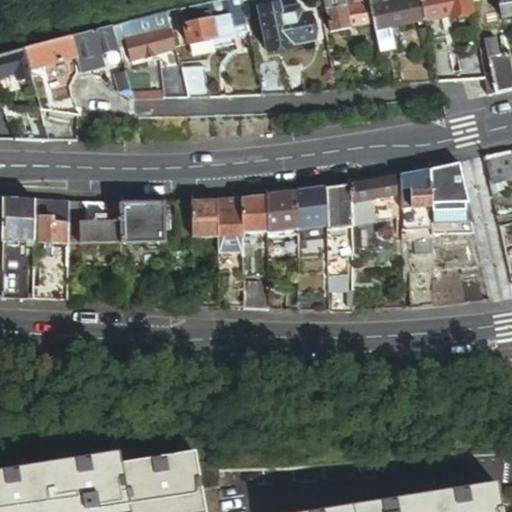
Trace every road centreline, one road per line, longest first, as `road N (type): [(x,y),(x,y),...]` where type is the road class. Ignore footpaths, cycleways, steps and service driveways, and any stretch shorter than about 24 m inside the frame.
road 1 (residential): [(511,127),(286,172),(0,168)]
road 2 (residential): [(0,330),(382,343),(511,330)]
